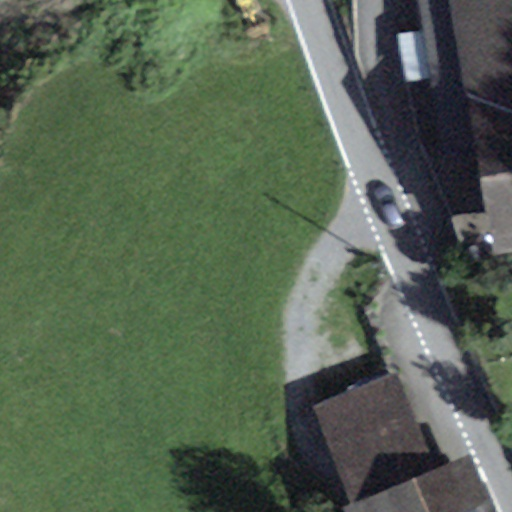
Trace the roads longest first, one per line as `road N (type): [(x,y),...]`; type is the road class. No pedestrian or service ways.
road 1 (tertiary): [(306,0),(511,487)]
road 2 (unknown): [(359,0),(359,139)]
